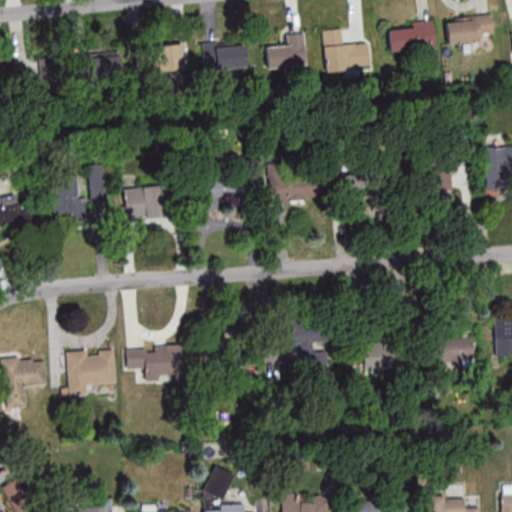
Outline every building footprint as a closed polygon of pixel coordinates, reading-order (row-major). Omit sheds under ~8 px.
[(444,19),(445,44),(479,42),(478,34),(491,33),(490,16),(444,19)] [(433,49),(432,21),(410,22),(410,29),(386,30),(387,51),(433,49)] [(341,45),(340,29),(320,31),(324,74),(344,72),(344,67),(368,65),(366,43),(341,45)] [(265,68),(304,66),(302,34),(285,34),(286,46),(264,47),(265,68)] [(199,43),(201,70),(244,68),(242,45),(216,46),(216,42),(199,43)] [(151,46),(152,73),(183,72),(182,45),(151,46)] [(78,55),(81,80),(120,75),(116,50),(78,55)] [(511,146),(483,147),(484,190),(505,190),(505,183),(511,183),(511,170),(511,169),(511,146)] [(448,161),(427,162),(429,192),(450,191),(448,161)] [(304,203),(304,176),(287,176),(288,163),(267,162),(267,202),(304,203)] [(54,220),(86,218),(86,216),(102,215),(101,203),(106,203),(104,163),(86,164),(88,199),(77,199),(76,176),(51,178),(54,220)] [(199,212),(223,213),(224,178),(201,177),(199,212)] [(122,219),(162,217),(161,186),(121,188),(122,219)] [(511,317),(492,318),(493,357),(511,356),(511,317)] [(326,371),(325,352),(312,353),(311,323),(287,325),(287,324),(279,324),(280,347),(298,346),(300,373),(326,371)] [(472,336),(427,338),(428,369),(461,368),(461,360),(472,359),(472,336)] [(361,368),(386,369),(387,343),(362,342),(361,368)] [(124,351),(125,370),(143,369),(143,382),(182,381),(181,345),(153,346),(153,350),(124,351)] [(65,352),(66,388),(60,388),(60,399),(85,398),(84,385),(114,384),(113,350),(97,351),(97,356),(86,356),(85,351),(65,352)] [(0,360),(3,409),(24,407),(23,386),(44,385),(43,358),(0,360)] [(232,474),(213,466),(201,492),(221,500),(232,474)] [(511,511),(511,493),(511,485),(499,486),(499,511),(511,511)] [(331,511),(332,498),(309,497),(308,503),(301,503),(301,494),(280,493),(279,511),(331,511)] [(425,511),(478,511),(478,508),(463,508),(463,497),(425,498),(425,511)] [(110,511),(110,502),(73,503),(73,511),(110,511)]
